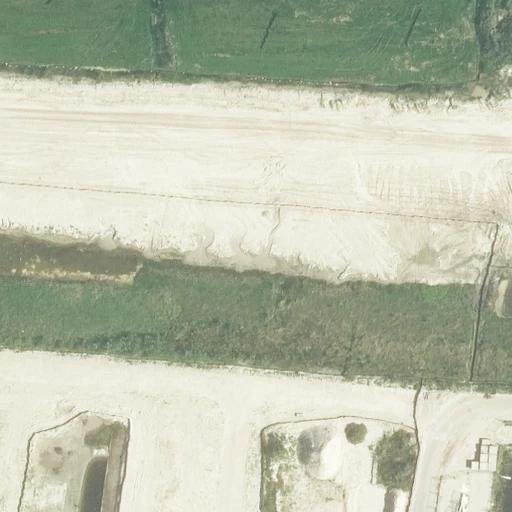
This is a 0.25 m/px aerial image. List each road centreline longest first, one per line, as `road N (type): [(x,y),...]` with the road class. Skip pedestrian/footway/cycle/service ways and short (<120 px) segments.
road 1 (residential): [(0,128),(511,141)]
road 2 (tertiary): [(239,395),(0,373)]
road 3 (tertiary): [(440,409),(239,395)]
